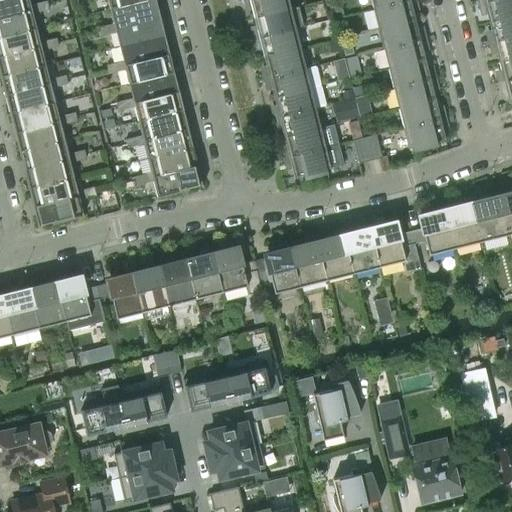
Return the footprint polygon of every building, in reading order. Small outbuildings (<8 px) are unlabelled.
[(0,0),(0,17),(31,9),(30,5),(28,0),(0,0)] [(107,0),(109,9),(146,0),(107,0)] [(155,0),(146,0),(109,9),(113,24),(114,28),(159,17),(155,0)] [(290,9),(288,0),(242,0),(244,6),(250,5),(253,18),(290,9)] [(370,0),(373,9),(408,0),(370,0)] [(416,0),(408,0),(373,9),(378,29),(415,20),(411,6),(417,5),(416,0)] [(511,16),(511,0),(493,0),(478,4),(479,11),(485,9),(488,22),(511,16)] [(46,1),(38,3),(40,12),(49,9),(46,1)] [(31,9),(0,17),(0,36),(36,28),(32,14),(40,12),(38,3),(30,5),(31,9)] [(341,5),(332,7),(334,17),(343,15),(341,5)] [(298,7),(290,9),(253,18),(257,31),(251,32),(253,39),(295,28),(303,26),(298,7)] [(331,11),(324,12),(326,20),(333,18),(331,11)] [(511,16),(488,22),(492,36),(486,37),(487,44),(511,37),(511,16)] [(159,17),(114,28),(113,24),(105,26),(107,34),(115,32),(119,47),(164,35),(159,17)] [(415,20),(378,29),(383,49),(426,38),(424,32),(418,33),(415,20)] [(99,36),(107,34),(105,26),(97,28),(99,36)] [(36,28),(0,36),(0,56),(40,47),(39,42),(36,28)] [(300,48),(295,28),(253,39),(254,46),(260,44),(263,58),(300,48)] [(164,35),(119,47),(122,61),(124,65),(169,54),(164,35)] [(511,37),(487,44),(489,50),(495,49),(498,62),(511,58),(511,37)] [(56,38),(47,40),(49,49),(58,47),(56,38)] [(426,38),(383,49),(388,69),(425,59),(421,46),(427,45),(426,38)] [(40,47),(0,56),(0,76),(45,65),(41,51),(49,49),(47,40),(39,42),(40,47)] [(342,50),(339,40),(327,43),(329,53),(342,50)] [(350,41),(341,43),(344,56),(353,54),(350,41)] [(300,48),(263,58),(267,71),(261,72),(263,79),(305,68),(300,48)] [(169,54),(124,65),(122,61),(114,63),(117,71),(125,69),(128,84),(173,73),(169,54)] [(511,79),(511,58),(498,62),(502,75),(496,77),(497,83),(511,79)] [(425,59),(388,69),(393,88),(435,78),(434,71),(428,73),(425,59)] [(108,74),(117,71),(114,63),(106,65),(108,74)] [(45,65),(0,76),(0,77),(5,95),(50,84),(49,79),(45,65)] [(359,66),(348,68),(350,77),(361,75),(359,66)] [(305,68),(263,79),(264,86),(270,84),(273,97),(310,88),(305,68)] [(347,70),(335,73),(337,81),(349,78),(347,70)] [(173,73),(128,84),(132,98),(133,102),(178,91),(173,73)] [(65,75),(57,77),(59,86),(67,84),(65,75)] [(50,84),(5,95),(9,114),(54,102),(51,88),(59,86),(57,77),(49,79),(50,84)] [(435,78),(393,88),(398,108),(435,99),(431,86),(437,84),(435,78)] [(511,79),(497,83),(499,90),(505,88),(508,103),(511,101),(511,79)] [(360,86),(352,88),(354,97),(362,95),(360,86)] [(310,88),(273,97),(277,111),(271,112),(272,119),(315,108),(310,88)] [(178,91),(133,102),(132,98),(124,100),(126,109),(134,107),(138,121),(183,110),(178,91)] [(435,99),(398,108),(403,128),(445,117),(444,111),(438,112),(435,99)] [(117,111),(126,109),(124,100),(115,102),(117,111)] [(54,102),(9,114),(14,132),(59,121),(58,117),(54,102)] [(109,108),(100,111),(102,117),(111,115),(109,108)] [(315,108),(272,119),(274,125),(280,124),(283,137),(320,128),(315,108)] [(369,108),(357,111),(359,118),(371,115),(369,108)] [(183,110),(138,121),(141,135),(142,140),(187,128),(183,110)] [(74,113),(66,115),(68,123),(77,121),(74,113)] [(59,121),(14,132),(19,151),(64,140),(60,125),(68,123),(66,115),(58,117),(59,121)] [(445,117),(403,128),(408,149),(413,148),(414,152),(437,146),(435,142),(445,139),(441,125),(447,124),(445,117)] [(187,128),(142,140),(141,135),(133,137),(135,146),(143,144),(147,158),(192,147),(187,128)] [(320,128),(283,137),(287,150),(281,152),(282,158),(325,147),(320,128)] [(376,135),(364,138),(370,161),(381,158),(376,135)] [(127,148),(135,146),(133,137),(125,140),(127,148)] [(370,161),(364,138),(352,141),(358,164),(370,161)] [(64,140),(19,151),(23,170),(68,158),(67,154),(64,140)] [(192,147),(147,158),(151,173),(152,177),(197,166),(192,147)] [(325,147),(282,158),(284,165),(290,163),(293,177),(303,175),(304,179),(327,173),(326,169),(330,168),(325,147)] [(84,150),(75,152),(78,160),(86,158),(84,150)] [(68,158),(23,170),(28,188),(73,177),(70,163),(78,160),(75,152),(67,154),(68,158)] [(197,166),(152,177),(151,173),(142,175),(145,183),(153,181),(157,198),(188,190),(187,187),(200,184),(201,187),(202,187),(197,166)] [(136,185),(145,183),(142,175),(134,177),(136,185)] [(73,177),(28,188),(33,207),(78,195),(77,191),(73,177)] [(93,187),(85,189),(87,198),(95,196),(93,187)] [(78,195),(33,207),(38,228),(39,227),(38,225),(51,222),(52,224),(83,216),(79,200),(87,198),(85,189),(77,191),(78,195)] [(511,233),(511,191),(497,195),(498,200),(507,235),(511,233)] [(497,195),(470,202),(480,242),(507,235),(498,200),(497,195)] [(470,202),(453,206),(443,208),(445,213),(454,248),(480,242),(470,202)] [(454,248),(445,213),(443,208),(418,215),(422,228),(410,231),(413,244),(425,241),(428,255),(454,248)] [(419,269),(413,244),(410,231),(398,234),(395,221),(369,227),(379,267),(402,261),(405,273),(419,269)] [(369,227),(343,234),(353,274),(379,267),(369,227)] [(343,234),(325,238),(316,240),(326,280),(353,274),(343,234)] [(316,240),(307,243),(289,247),(299,287),(326,280),(316,240)] [(259,286),(253,261),(241,264),(237,246),(212,252),(213,257),(222,292),(245,286),(247,294),(261,291),(259,286)] [(299,287),(289,247),(264,253),(265,258),(253,261),(259,286),(271,283),(274,293),(299,287)] [(222,292),(213,257),(212,252),(185,259),(195,299),(222,292)] [(185,259),(167,263),(158,266),(168,306),(195,299),(185,259)] [(158,266),(131,272),(141,312),(168,306),(158,266)] [(131,272),(116,276),(106,279),(108,283),(95,286),(99,299),(111,296),(116,319),(141,312),(131,272)] [(99,299),(95,286),(84,289),(80,275),(55,281),(65,321),(67,331),(104,322),(99,299)] [(55,281),(28,288),(38,328),(65,321),(55,281)] [(28,288),(11,292),(1,295),(11,335),(38,328),(28,288)] [(472,293),(465,295),(468,307),(480,303),(478,297),(472,293)] [(0,337),(11,335),(1,295),(0,295),(0,337)] [(391,314),(378,317),(380,325),(393,321),(391,314)] [(315,337),(322,335),(319,324),(312,326),(315,337)] [(483,354),(498,351),(497,348),(504,346),(502,339),(495,341),(494,336),(479,339),(483,354)] [(262,361),(222,370),(230,401),(240,399),(270,392),(262,361)] [(178,364),(167,367),(169,375),(180,372),(178,364)] [(167,367),(155,370),(157,378),(169,375),(167,367)] [(357,379),(366,377),(364,368),(355,370),(357,379)] [(495,417),(484,368),(459,374),(471,423),(495,417)] [(222,370),(182,380),(190,411),(230,401),(222,370)] [(275,374),(267,376),(270,388),(278,386),(275,374)] [(331,389),(312,394),(316,411),(312,411),(313,417),(317,424),(319,428),(320,428),(323,440),(343,435),(340,421),(347,420),(346,417),(360,414),(358,408),(357,405),(355,398),(352,391),(349,384),(347,380),(330,384),(331,389)] [(104,404),(80,410),(86,436),(115,429),(126,426),(118,395),(119,395),(117,385),(116,385),(100,389),(104,404)] [(119,395),(118,395),(126,426),(166,417),(159,385),(119,395)] [(409,454),(400,416),(380,421),(389,459),(409,454)] [(210,441),(203,442),(207,456),(258,444),(253,421),(252,421),(246,423),(208,431),(210,441)] [(0,432),(0,464),(13,462),(14,464),(27,461),(26,459),(45,454),(44,446),(48,445),(51,443),(52,439),(51,435),(48,432),(44,430),(40,431),(38,423),(0,432)] [(113,454),(118,478),(172,465),(168,450),(162,452),(160,443),(121,452),(113,454)] [(460,494),(451,459),(447,443),(428,447),(417,450),(420,462),(411,465),(421,504),(441,499),(460,494)] [(511,443),(492,448),(492,452),(489,452),(492,464),(495,463),(500,482),(511,479),(511,482),(511,481),(511,443)] [(258,444),(207,456),(210,471),(217,469),(219,478),(264,468),(258,444)] [(93,447),(77,451),(80,462),(95,459),(93,447)] [(358,462),(368,459),(365,448),(355,450),(358,462)] [(69,455),(51,459),(54,473),(72,469),(69,455)] [(172,465),(118,478),(124,501),(126,500),(171,490),(169,481),(175,479),(172,465)] [(352,475),(332,480),(336,496),(332,497),(334,502),(337,509),(338,511),(361,511),(360,507),(367,505),(367,503),(380,499),(380,497),(377,490),(375,483),(372,476),(369,469),(367,466),(350,470),(352,475)] [(265,472),(253,474),(255,482),(267,480),(265,472)] [(12,511),(53,511),(53,510),(56,505),(69,502),(64,477),(39,483),(42,494),(10,502),(12,511)] [(222,490),(218,491),(223,511),(286,511),(286,509),(272,511),(270,511),(269,506),(244,511),(238,486),(222,490)] [(100,511),(98,500),(89,502),(91,511),(100,511)] [(171,511),(169,503),(149,507),(149,511),(171,511)]
